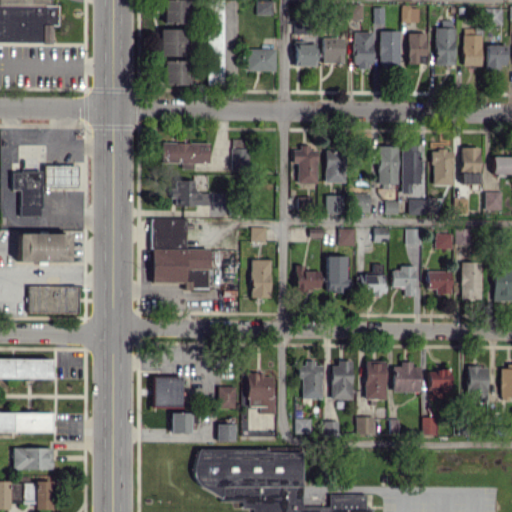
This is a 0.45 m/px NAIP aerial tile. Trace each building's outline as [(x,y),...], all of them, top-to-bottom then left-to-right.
[(0,0),(0,41),(50,42),(50,25),(55,25),(56,4),(48,4),(48,0),(0,0)] [(186,0),(162,0),(161,22),(186,23),(186,0)] [(222,0),(207,0),(206,82),(221,82),(222,0)] [(271,14),(270,0),(253,0),(253,14),(271,14)] [(361,3),(345,2),(345,19),(360,19),(361,3)] [(416,21),(416,4),(399,4),(399,21),(416,21)] [(381,6),(371,6),(371,22),(382,22),(381,6)] [(500,23),(500,6),(483,6),(482,23),(500,23)] [(291,33),(306,33),(306,20),(292,20),(291,33)] [(452,64),(452,20),(440,20),(440,26),(432,26),(432,64),(452,64)] [(183,55),(184,28),(158,28),(158,55),(183,55)] [(398,30),(377,30),(376,64),(397,64),(398,30)] [(370,31),(352,31),(351,67),(369,68),(370,31)] [(423,32),(404,32),(405,63),(424,62),(423,32)] [(341,37),(320,36),(319,62),(341,63),(341,37)] [(314,43),(291,43),(290,64),(313,65),(314,43)] [(504,67),(504,44),(484,44),(484,67),(504,67)] [(245,70),(273,70),(273,48),(245,47),(245,70)] [(162,84),(188,83),(187,59),(161,60),(162,84)] [(245,138),(230,138),(229,166),(243,167),(245,138)] [(399,192),(409,192),(409,183),(418,183),(418,144),(399,144),(399,192)] [(294,182),(314,182),(315,147),(290,146),(289,161),(295,161),(294,182)] [(374,184),(394,185),(395,146),(375,146),(374,184)] [(477,146),(459,146),(458,183),(476,183),(477,146)] [(450,149),(429,148),(428,184),(449,185),(450,149)] [(322,181),(342,182),(342,149),(322,149),(322,181)] [(511,174),(511,156),(490,155),(490,173),(511,174)] [(75,164),(42,165),(42,185),(76,184),(75,164)] [(17,215),(39,215),(39,170),(9,170),(9,189),(17,189),(17,215)] [(192,179),(169,180),(169,205),(210,205),(210,191),(192,191),(192,179)] [(499,190),(482,191),(483,208),(499,208),(499,190)] [(340,194),(322,194),(323,213),(341,213),(340,194)] [(295,196),(295,209),(309,209),(309,195),(295,196)] [(354,210),(366,211),(366,199),(354,198),(354,210)] [(424,198),(405,198),(405,214),(423,214),(424,198)] [(395,200),(382,200),(381,212),(395,213),(395,200)] [(184,244),(184,217),(148,217),(149,245),(184,244)] [(263,226),(248,226),(248,241),(263,241),(263,226)] [(384,241),(385,227),(371,226),(371,240),(384,241)] [(335,244),(352,244),(352,227),(335,227),(335,244)] [(467,227),(451,228),(452,244),(468,243),(467,227)] [(418,228),(403,228),(403,243),(418,243),(418,228)] [(15,232),(14,261),(66,261),(66,233),(15,232)] [(449,232),(432,232),(433,247),(449,247),(449,232)] [(180,281),(180,288),(207,288),(206,247),(148,248),(148,282),(180,281)] [(323,290),(346,290),(346,277),(342,277),(343,255),(323,255),(323,290)] [(268,296),(268,258),(247,259),(248,296),(268,296)] [(511,260),(491,260),(490,299),(511,300),(511,260)] [(457,297),(478,298),(479,261),(458,261),(457,297)] [(307,270),(307,265),(292,264),(292,289),(318,289),(318,270),(307,270)] [(412,265),(397,265),(397,269),(389,269),(389,285),(402,285),(402,295),(412,295),(412,265)] [(448,292),(448,270),(424,270),(424,288),(433,288),(433,292),(448,292)] [(381,274),(355,274),(354,293),(381,293),(381,274)] [(76,285),(25,285),(25,311),(75,312),(76,285)] [(48,359),(0,358),(0,430),(48,431),(48,412),(0,411),(0,377),(48,378),(48,359)] [(383,398),(383,360),(362,360),(361,398),(383,398)] [(349,361),(328,361),(328,397),(349,398),(349,361)] [(389,390),(417,391),(418,366),(409,366),(409,361),(398,361),(397,365),(389,365),(389,390)] [(319,398),(320,363),(295,362),(294,376),(299,376),(299,397),(319,398)] [(511,364),(498,364),(497,398),(511,398),(511,364)] [(484,401),(485,365),(464,365),(463,401),(484,401)] [(424,369),(425,386),(430,386),(431,399),(446,398),(445,368),(424,369)] [(243,405),(257,406),(256,412),(270,413),(271,374),(244,373),(243,405)] [(179,376),(150,376),(149,405),(178,406),(179,376)] [(232,385),(215,385),(215,407),(232,407),(232,385)] [(168,431),(188,432),(188,412),(168,411),(168,431)] [(353,433),(371,433),(371,415),(353,415),(353,433)] [(418,415),(418,435),(434,435),(434,415),(418,415)] [(308,417),(291,417),(291,432),(308,432),(308,417)] [(386,432),(395,432),(395,418),(387,417),(386,432)] [(336,434),(336,420),(321,420),(321,433),(336,434)] [(232,423),(214,423),(214,440),(232,440),(232,423)] [(49,468),(49,447),(10,446),(10,467),(49,468)] [(300,449),(192,449),(192,490),(218,490),(218,500),(239,501),(239,508),(250,508),(250,511),(369,511),(370,507),(363,507),(363,493),(326,493),(326,506),(299,506),(300,449)] [(50,481),(11,480),(11,501),(33,501),(33,508),(50,509),(50,481)]
